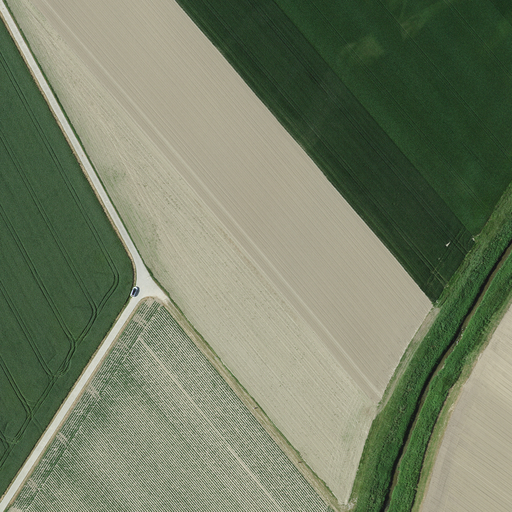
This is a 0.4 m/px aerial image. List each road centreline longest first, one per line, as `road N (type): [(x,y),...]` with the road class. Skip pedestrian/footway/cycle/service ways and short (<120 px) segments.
road 1 (track): [(0,2),(147,269),(0,494)]
road 2 (track): [(511,184),(393,380),(344,502)]
road 3 (track): [(147,269),(344,502)]
